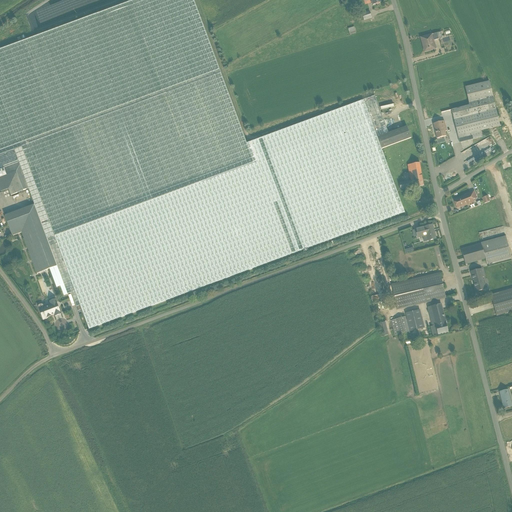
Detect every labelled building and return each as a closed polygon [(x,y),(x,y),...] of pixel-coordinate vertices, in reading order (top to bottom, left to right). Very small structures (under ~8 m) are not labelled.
[(193,0),(132,0),(0,48),(0,168),(18,162),(28,189),(66,294),(70,292),(77,312),(81,310),(88,329),(404,213),(380,149),(362,100),(246,142),(193,0)] [(423,52),(435,49),(431,35),(419,38),(423,52)] [(484,132),(502,128),(492,82),(456,90),(455,86),(449,87),(449,88),(425,93),(431,120),(446,117),(449,134),(458,132),(461,144),(485,138),(484,132)] [(435,139),(446,137),(442,122),(431,124),(435,139)] [(493,138),(461,153),(465,161),(497,146),(493,138)] [(399,190),(422,186),(418,163),(406,165),(408,180),(397,182),(399,190)] [(477,201),(473,191),(452,200),(456,209),(477,201)] [(426,242),(435,240),(431,225),(413,230),(415,239),(424,236),(426,242)] [(463,248),(467,265),(487,261),(488,266),(511,260),(511,253),(508,238),(463,248)] [(474,291),(485,289),(480,268),(469,270),(474,291)] [(393,284),(399,310),(448,300),(443,274),(393,284)] [(497,316),(511,312),(511,290),(493,294),(497,316)] [(40,321),(60,314),(54,299),(47,302),(48,305),(42,308),(41,304),(34,307),(40,321)] [(431,336),(447,332),(440,303),(426,307),(431,326),(429,326),(431,336)] [(390,321),(394,334),(424,326),(419,309),(406,313),(407,317),(390,321)] [(502,408),(511,406),(507,388),(498,390),(502,408)]
